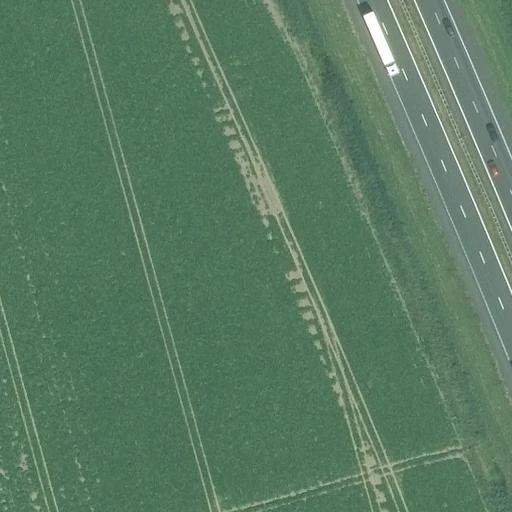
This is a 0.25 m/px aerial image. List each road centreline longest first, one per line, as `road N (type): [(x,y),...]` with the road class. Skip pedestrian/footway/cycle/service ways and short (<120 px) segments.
road 1 (motorway): [(371,0),(511,335)]
road 2 (motorway): [(511,198),(427,0)]
